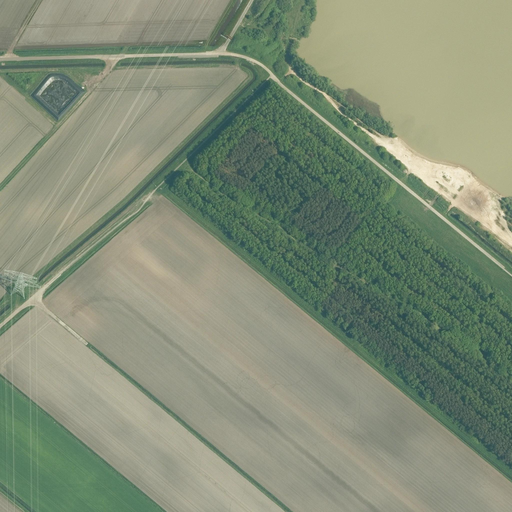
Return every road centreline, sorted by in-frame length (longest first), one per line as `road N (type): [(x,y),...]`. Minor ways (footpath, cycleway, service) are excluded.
road 1 (track): [(511,245),(288,65),(263,67)]
road 2 (unclassified): [(0,60),(229,54),(271,76)]
